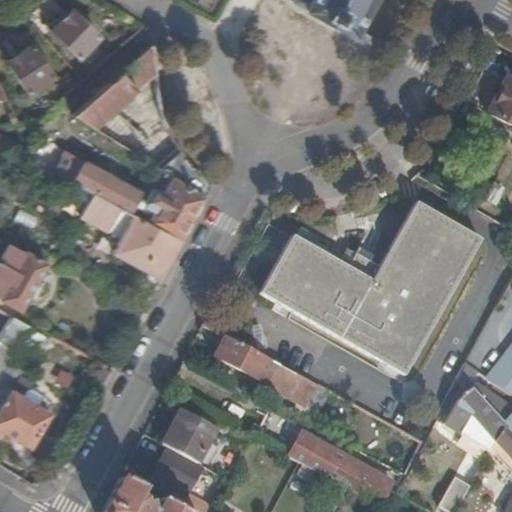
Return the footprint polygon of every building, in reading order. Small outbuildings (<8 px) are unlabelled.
[(42,28),(67,10),(60,0),(50,0),(32,13),(42,28)] [(351,34),(353,32),(370,0),(293,0),(294,0),(307,7),(306,11),(351,34)] [(50,31),(78,59),(99,38),(71,10),(50,31)] [(129,214),(181,242),(210,187),(175,145),(163,118),(157,97),(152,44),(71,114),(152,164),(153,169),(142,190),(129,214)] [(6,61),(27,92),(52,77),(30,45),(6,61)] [(488,115),(511,128),(511,80),(509,79),(488,115)] [(12,124),(18,122),(13,111),(7,113),(12,124)] [(0,143),(8,148),(12,141),(0,133),(0,143)] [(33,161),(37,153),(12,140),(12,141),(8,148),(33,161)] [(33,161),(32,162),(55,174),(66,151),(45,140),(37,153),(33,161)] [(55,174),(93,194),(129,214),(142,190),(66,151),(55,174)] [(114,253),(161,279),(181,242),(129,214),(93,194),(79,216),(120,239),(114,253)] [(415,202),(378,266),(371,281),(339,264),(330,259),(289,236),(258,293),(404,374),(480,238),(415,202)] [(0,299),(20,311),(48,263),(25,250),(22,253),(9,245),(0,259),(0,299)] [(347,250),(338,245),(330,259),(339,264),(347,250)] [(371,281),(378,266),(347,250),(339,264),(371,281)] [(104,303),(137,321),(146,305),(113,287),(104,303)] [(0,377),(28,330),(30,327),(10,318),(0,336),(0,377)] [(28,330),(0,377),(0,384),(10,389),(22,396),(27,387),(28,388),(30,385),(17,377),(41,337),(28,330)] [(328,392),(222,336),(211,357),(300,406),(303,403),(317,411),(328,392)] [(511,357),(494,386),(511,397),(511,357)] [(94,395),(108,371),(98,366),(92,377),(88,376),(85,383),(89,385),(86,391),(94,395)] [(464,368),(455,383),(461,387),(475,374),(464,368)] [(0,406),(10,389),(0,384),(0,406)] [(496,441),(504,428),(496,418),(508,407),(474,384),(457,397),(441,423),(490,450),(496,441)] [(22,396),(10,389),(0,406),(0,428),(32,447),(51,413),(39,406),(44,397),(28,388),(27,387),(22,396)] [(511,404),(508,407),(496,418),(504,428),(511,435),(511,404)] [(178,454),(196,463),(214,430),(178,411),(159,444),(160,444),(164,447),(178,454)] [(511,435),(504,428),(496,441),(490,450),(511,474),(511,435)] [(288,457),(297,462),(303,464),(318,473),(342,486),(379,506),(392,481),(302,431),(288,457)] [(178,454),(164,447),(148,477),(166,487),(164,491),(176,499),(173,505),(185,511),(209,511),(199,507),(200,504),(195,501),(197,497),(186,491),(200,466),(196,463),(178,454)] [(312,486),(318,473),(303,464),(296,477),(312,486)] [(140,487),(120,475),(99,511),(185,511),(173,505),(160,498),(155,507),(151,508),(148,501),(143,502),(141,499),(134,499),(140,487)] [(436,507),(444,511),(453,511),(468,486),(454,477),(436,507)] [(511,511),(511,497),(503,511),(511,511)]
